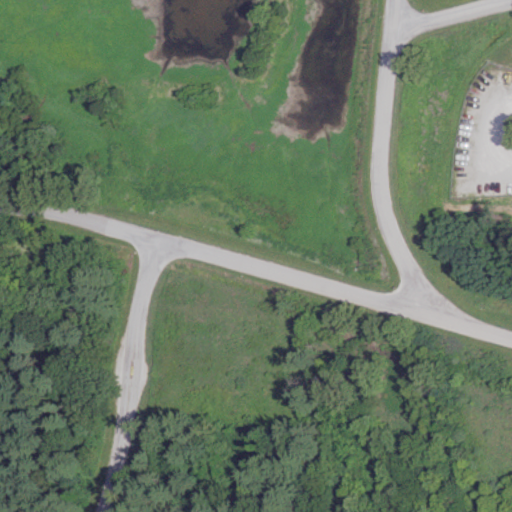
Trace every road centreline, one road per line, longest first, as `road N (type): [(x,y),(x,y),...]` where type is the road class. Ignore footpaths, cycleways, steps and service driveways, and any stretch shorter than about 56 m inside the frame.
road 1 (residential): [(416,311),(82,218),(0,205)]
road 2 (residential): [(416,311),(416,287),(389,228),(379,181),(394,25)]
road 3 (residential): [(165,240),(142,287),(102,511)]
